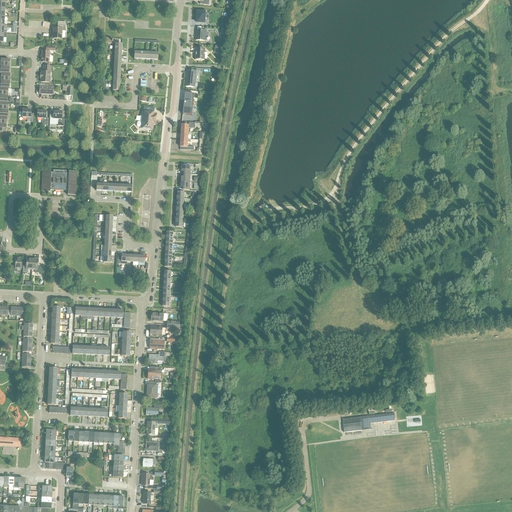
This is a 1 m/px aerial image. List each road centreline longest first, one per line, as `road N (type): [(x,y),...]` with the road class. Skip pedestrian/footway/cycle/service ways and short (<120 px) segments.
road 1 (track): [(486,0),(350,149),(325,199),(302,195)]
road 2 (residential): [(130,511),(141,300)]
road 3 (residential): [(153,246),(176,69)]
road 4 (residential): [(33,472),(42,295)]
road 5 (residential): [(8,234),(10,196),(41,198),(38,250),(7,248)]
road 6 (track): [(235,121),(264,0)]
road 7 (residential): [(93,104),(134,106),(136,67),(176,69)]
